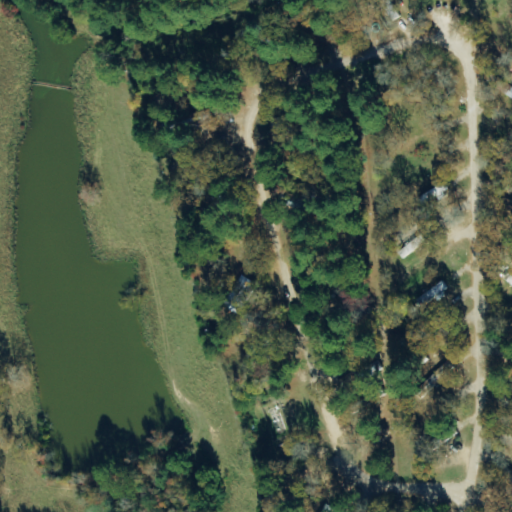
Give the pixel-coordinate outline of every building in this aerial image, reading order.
[(211,175),(227,160),(211,143),(191,161),(200,170),(203,166),(211,175)] [(399,252),(403,258),(429,242),(425,235),(399,252)] [(429,278),(438,273),(432,265),(444,258),(439,251),(399,276),(403,284),(425,271),(429,278)] [(425,309),(452,290),(445,281),(419,300),(425,309)] [(322,462),(313,457),(297,483),(312,492),(321,476),(315,473),(322,462)]
